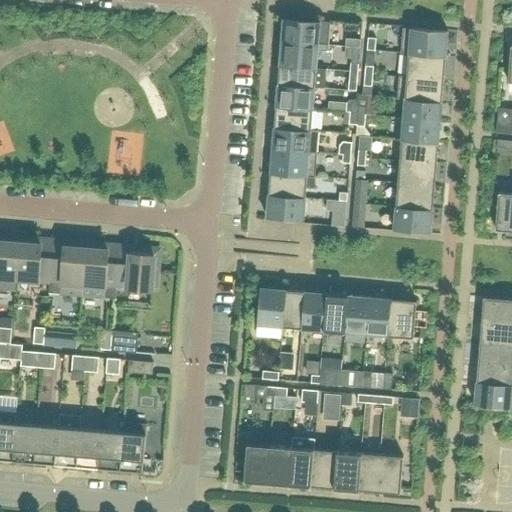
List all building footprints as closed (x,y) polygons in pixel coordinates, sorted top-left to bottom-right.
[(283,17),(281,40),(318,43),(328,44),(330,21),(283,17)] [(401,52),(409,53),(409,52),(446,55),(448,30),(411,27),(411,28),(403,27),(401,52)] [(368,37),(367,49),(375,50),(376,38),(368,37)] [(352,46),(360,47),(360,39),(352,38),(352,46)] [(281,40),(279,64),(316,67),(318,43),(281,40)] [(360,47),(352,46),(350,70),(358,71),(360,47)] [(443,79),(446,55),(409,52),(409,53),(407,76),(443,79)] [(279,64),(278,83),(315,86),(316,67),(279,64)] [(374,66),(366,65),(365,73),(373,74),(374,66)] [(372,86),(373,74),(365,73),(364,85),(372,86)] [(397,98),(405,98),(442,101),(443,79),(407,76),(399,75),(397,98)] [(315,86),(278,83),(276,105),(313,108),(315,86)] [(440,120),(442,101),(405,98),(403,117),(440,120)] [(346,109),(350,109),(350,111),(358,112),(359,105),(359,100),(355,99),(351,99),(347,101),(346,109)] [(276,105),(274,126),(311,130),(313,108),(276,105)] [(358,112),(358,113),(366,114),(366,106),(359,105),(358,112)] [(358,112),(350,111),(349,123),(357,124),(358,113),(358,112)] [(357,125),(360,125),(365,126),(366,114),(358,113),(357,124),(357,125)] [(401,138),(438,142),(440,120),(403,117),(401,138)] [(511,120),(497,120),(496,132),(511,133),(511,120)] [(274,126),(272,148),(309,151),(309,150),(311,130),(274,126)] [(438,142),(401,138),(400,160),(436,163),(438,142)] [(343,146),(342,154),(351,155),(352,140),(344,139),(340,142),(340,145),(343,146)] [(511,148),(511,140),(497,139),(496,147),(511,148)] [(309,151),(272,148),(270,172),(307,175),(307,176),(315,176),(317,151),(309,150),(309,151)] [(358,148),(358,156),(366,157),(367,149),(358,148)] [(351,155),(342,154),(342,162),(350,163),(351,155)] [(366,157),(358,156),(357,165),(365,165),(366,157)] [(436,163),(400,160),(398,181),(435,185),(436,163)] [(270,172),(268,193),(305,196),(307,176),(307,175),(270,172)] [(354,202),(365,203),(367,179),(356,178),(354,202)] [(435,185),(398,181),(396,205),(433,208),(435,185)] [(347,200),(347,192),(339,191),(339,199),(347,200)] [(511,229),(511,192),(498,191),(495,228),(511,229)] [(303,219),(305,196),(268,193),(267,216),(303,219)] [(347,200),(339,199),(338,207),(346,208),(347,200)] [(365,203),(354,202),(352,226),(363,227),(365,203)] [(433,208),(396,205),(394,228),(431,231),(433,208)] [(0,287),(15,289),(16,278),(20,237),(6,236),(6,241),(0,240),(0,287)] [(20,237),(16,278),(39,279),(50,280),(51,263),(40,262),(42,244),(32,243),(33,238),(20,237)] [(82,293),(83,283),(87,243),(73,242),(73,246),(64,246),(62,264),(51,263),(50,280),(49,291),(82,293)] [(87,243),(83,283),(105,285),(106,285),(117,286),(118,268),(107,267),(109,249),(99,249),(100,244),(87,243)] [(129,269),(118,268),(117,286),(128,287),(151,289),(151,286),(156,287),(157,271),(152,270),(154,249),(140,247),(140,252),(131,251),(129,269)] [(283,325),(286,289),(261,287),(257,323),(283,325)] [(283,325),(302,327),(305,290),(286,289),(283,325)] [(302,327),(323,329),(327,292),(305,290),(302,327)] [(323,329),(345,331),(348,294),(327,292),(323,329)] [(367,333),(370,296),(348,294),(345,331),(367,333)] [(367,333),(388,334),(391,298),(370,296),(367,333)] [(511,298),(483,296),(481,319),(511,321),(511,298)] [(391,298),(388,334),(413,336),(416,300),(391,298)] [(511,340),(511,321),(481,319),(480,338),(511,340)] [(0,340),(11,342),(12,328),(0,326),(0,340)] [(45,327),(35,326),(33,343),(43,343),(45,327)] [(46,327),(44,340),(77,343),(78,330),(46,327)] [(114,330),(112,350),(136,352),(138,332),(114,330)] [(112,333),(102,332),(101,348),(111,349),(112,333)] [(511,340),(480,338),(478,359),(511,362),(511,340)] [(0,342),(0,343),(0,357),(12,359),(13,343),(0,342)] [(41,367),(43,352),(30,351),(28,366),(41,367)] [(43,352),(41,367),(55,368),(56,353),(43,352)] [(84,371),(86,356),(73,354),(71,370),(84,371)] [(86,356),(84,371),(98,372),(99,357),(86,356)] [(120,359),(107,357),(106,373),(119,374),(120,359)] [(153,361),(129,359),(128,371),(152,373),(153,361)] [(511,383),(511,362),(478,359),(476,381),(511,383)] [(319,383),(340,384),(341,371),(320,369),(319,375),(319,383)] [(279,371),(271,370),(263,370),(263,378),(278,379),(279,371)] [(311,374),(311,382),(319,383),(319,375),(311,374)] [(354,378),(354,386),(362,386),(362,378),(354,378)] [(362,378),(362,386),(370,387),(371,379),(362,378)] [(384,380),(383,388),(391,389),(392,381),(384,380)] [(474,404),(511,407),(511,397),(511,383),(476,381),(474,404)] [(255,396),(256,385),(256,384),(245,384),(244,396),(255,396)] [(275,386),(267,386),(266,394),(275,395),(275,386)] [(275,386),(275,395),(287,396),(287,387),(275,386)] [(318,390),(310,389),(310,398),(318,398),(318,390)] [(326,391),(318,390),(318,398),(326,399),(326,391)] [(366,394),(358,393),(357,402),(366,402),(366,394)] [(366,394),(366,402),(374,403),(374,395),(366,394)] [(393,405),(393,396),(385,396),(385,404),(393,405)] [(77,465),(80,427),(81,415),(59,413),(58,425),(55,463),(77,465)] [(0,458),(12,459),(15,421),(0,419),(0,458)] [(34,461),(37,423),(15,421),(12,459),(34,461)] [(123,430),(120,469),(142,470),(146,424),(124,422),(123,430)] [(55,463),(58,425),(37,423),(34,461),(55,463)] [(77,465),(98,467),(101,429),(80,427),(77,465)] [(123,430),(101,429),(98,467),(120,469),(123,430)] [(291,446),(292,446),(289,483),(310,485),(313,448),(314,448),(315,438),(292,436),(291,446)] [(267,481),(270,444),(247,442),(244,479),(267,481)] [(267,481),(289,483),(292,446),(291,446),(270,444),(267,481)] [(310,485),(334,487),(337,450),(314,448),(313,448),(310,485)] [(337,450),(334,487),(358,489),(361,452),(337,450)] [(358,489),(377,490),(380,454),(361,452),(358,489)] [(380,454),(377,490),(400,492),(403,456),(380,454)]
